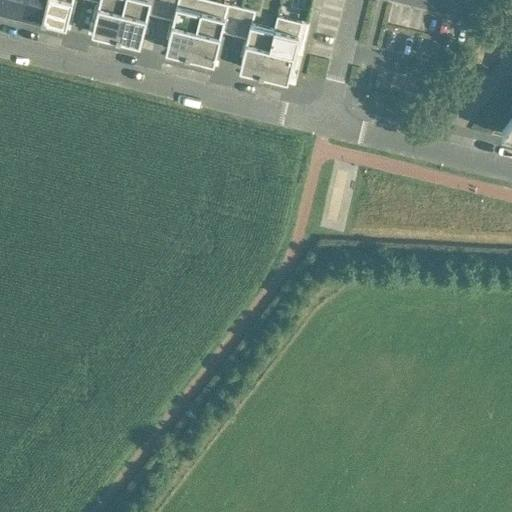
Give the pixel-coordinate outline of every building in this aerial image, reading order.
[(0,0),(0,7),(21,13),(23,0),(0,0)] [(46,0),(23,0),(21,13),(42,18),(46,0)] [(46,0),(42,18),(67,24),(73,0),(46,0)] [(125,0),(94,0),(100,1),(99,4),(93,31),(117,36),(125,0)] [(161,16),(165,0),(125,0),(117,36),(141,42),(147,16),(148,16),(148,13),(161,16)] [(204,0),(165,0),(161,16),(174,19),(173,22),(167,49),(191,54),(204,0)] [(242,6),(216,0),(204,0),(191,54),(215,60),(221,34),(222,34),(222,31),(235,34),(242,6)] [(240,67),(265,73),(279,15),(278,15),(274,28),(253,23),(256,10),(242,6),(235,34),(247,37),(247,40),(240,67)] [(307,22),(279,15),(265,73),(289,78),(296,49),(301,50),(300,53),(301,53),(308,22),(307,22)] [(511,118),(502,131),(508,132),(511,132),(511,118)]
